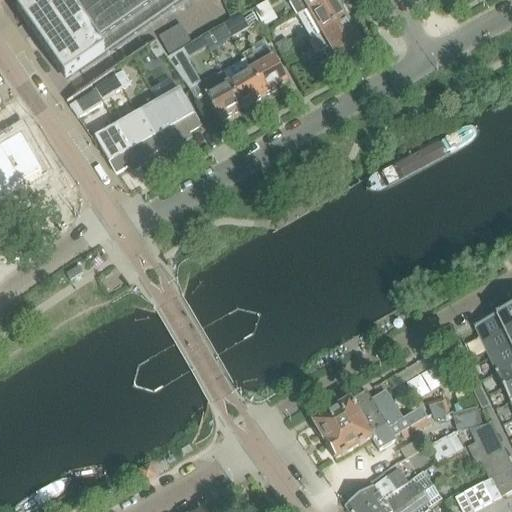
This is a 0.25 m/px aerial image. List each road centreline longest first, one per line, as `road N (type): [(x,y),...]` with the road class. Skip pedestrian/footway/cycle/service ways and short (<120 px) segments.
road 1 (residential): [(117,225),(431,62)]
road 2 (unclassified): [(257,447),(287,407),(511,278)]
road 3 (unclassified): [(117,225),(0,53)]
road 4 (residential): [(0,295),(82,236),(117,225)]
road 5 (residential): [(257,447),(149,511)]
